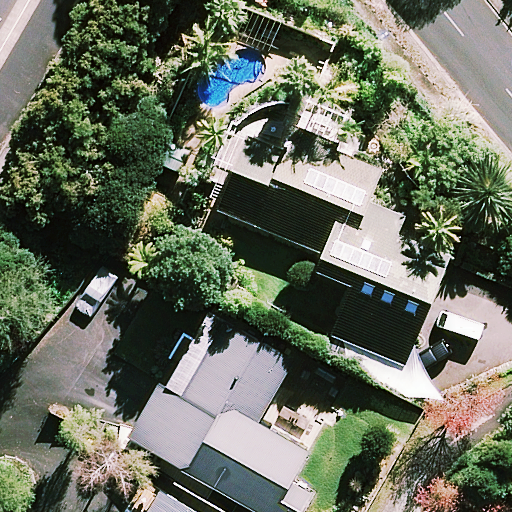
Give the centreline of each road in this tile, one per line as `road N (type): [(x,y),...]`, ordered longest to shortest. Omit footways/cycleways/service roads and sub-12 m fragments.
road 1 (unknown): [(511,406),(456,426),(390,511)]
road 2 (residential): [(511,92),(434,0)]
